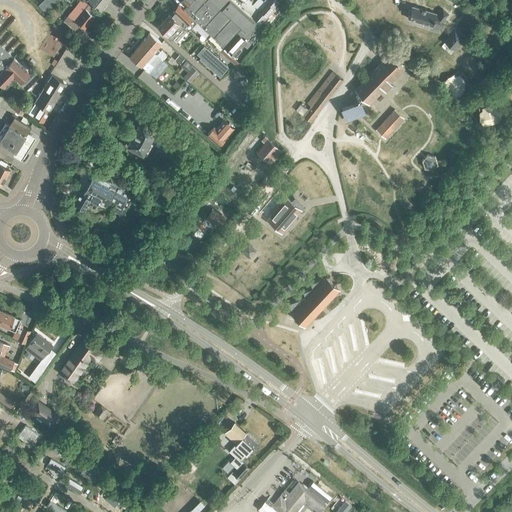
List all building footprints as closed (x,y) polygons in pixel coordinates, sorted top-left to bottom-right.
[(80,24),(85,28),(95,16),(90,12),(93,8),(83,0),(80,0),(64,21),(75,30),(80,24)] [(90,0),(101,8),(107,0),(90,0)] [(208,0),(176,0),(202,25),(218,9),(208,0)] [(239,6),(233,0),(208,0),(218,9),(202,25),(224,46),(234,56),(243,45),(246,48),(250,43),(247,40),(260,25),(253,18),(239,6)] [(262,23),(271,13),(280,2),(277,0),(263,0),(263,1),(266,3),(253,18),(260,25),(262,23)] [(220,51),(224,46),(202,25),(179,2),(157,25),(170,36),(181,24),(180,22),(188,13),(198,21),(193,27),(197,31),(197,30),(220,51)] [(442,9),(437,16),(435,15),(435,13),(411,6),(408,19),(432,26),(433,21),(440,24),(448,14),(442,9)] [(48,15),(55,20),(61,12),(54,7),(48,15)] [(271,13),(262,23),(266,27),(275,17),(271,13)] [(445,42),(453,49),(463,37),(454,30),(445,42)] [(150,32),(142,41),(161,58),(163,59),(167,54),(161,49),(160,51),(157,48),(162,42),(150,32)] [(161,58),(142,41),(130,55),(148,72),(161,58)] [(14,76),(21,83),(28,72),(0,45),(0,83),(4,87),(14,76)] [(233,57),(234,56),(224,46),(223,48),(233,57)] [(208,49),(200,57),(221,75),(228,67),(208,49)] [(179,54),(175,59),(180,64),(184,59),(179,54)] [(363,98),(369,104),(404,68),(390,54),(355,89),(360,95),(353,103),(353,104),(342,108),(346,120),(364,113),(359,102),(363,98)] [(180,65),(187,72),(192,66),(186,60),(180,65)] [(183,77),(190,82),(199,72),(193,66),(183,77)] [(299,113),(311,121),(343,80),(332,71),(307,103),(310,106),(308,109),(304,106),(299,113)] [(37,104),(50,112),(50,111),(64,88),(63,81),(52,74),(35,101),(36,102),(37,104)] [(43,122),(50,112),(37,104),(36,102),(35,101),(34,102),(36,103),(29,113),(43,122)] [(376,129),(385,138),(404,118),(394,109),(376,129)] [(26,123),(28,119),(20,114),(18,118),(14,116),(9,124),(7,123),(2,131),(4,133),(0,139),(0,142),(15,152),(28,132),(31,126),(26,123)] [(215,142),(231,125),(222,117),(213,127),(210,124),(203,131),(215,142)] [(163,138),(162,141),(159,139),(159,138),(154,135),(157,128),(140,119),(126,145),(143,155),(144,153),(147,154),(152,143),(158,147),(156,151),(165,156),(173,143),(163,138)] [(37,137),(28,132),(15,152),(14,155),(23,160),(37,137)] [(256,152),(268,162),(279,149),(268,139),(256,152)] [(91,156),(99,160),(105,149),(98,145),(91,156)] [(202,161),(208,165),(215,155),(209,151),(202,161)] [(425,153),(425,154),(421,158),(420,160),(421,160),(422,165),(421,165),(423,167),(423,166),(429,168),(429,169),(430,169),(430,168),(434,164),(435,164),(436,163),(435,162),(434,157),(434,156),(433,155),(433,156),(427,154),(427,153),(425,153)] [(0,182),(3,184),(11,170),(0,164),(0,182)] [(110,178),(109,180),(94,172),(83,193),(80,191),(74,203),(84,209),(87,204),(93,207),(96,207),(99,202),(105,205),(107,200),(115,204),(113,209),(123,215),(134,196),(126,192),(128,188),(110,178)] [(267,220),(282,232),(301,210),(286,197),(267,220)] [(308,324),(307,320),(337,288),(333,285),(330,276),(310,283),(312,289),(303,292),(305,298),(289,304),(292,312),(294,310),(300,327),(308,324)] [(25,342),(30,331),(18,325),(20,319),(15,316),(0,309),(0,324),(9,328),(21,333),(18,339),(25,342)] [(25,348),(40,360),(52,344),(37,333),(25,348)] [(11,369),(14,370),(18,363),(14,361),(15,360),(4,355),(9,345),(3,342),(0,340),(0,365),(10,370),(11,369)] [(91,354),(95,357),(99,351),(86,342),(77,355),(74,352),(60,371),(73,380),(91,354)] [(0,400),(10,407),(14,401),(0,391),(0,400)] [(34,398),(27,408),(52,425),(60,415),(58,413),(59,412),(38,397),(37,398),(34,398)] [(246,432),(245,432),(234,422),(224,433),(236,443),(229,450),(236,456),(233,459),(236,463),(235,464),(238,467),(233,472),(232,471),(227,476),(234,483),(249,468),(241,460),(257,442),(246,432)] [(18,435),(31,444),(38,434),(26,424),(18,435)] [(75,449),(62,437),(58,442),(71,454),(75,449)] [(94,465),(81,454),(77,458),(90,469),(94,465)] [(59,472),(44,463),(41,469),(56,478),(59,472)] [(77,484),(64,476),(61,481),(74,489),(77,484)] [(99,489),(111,497),(116,491),(105,482),(99,489)] [(317,511),(318,511),(325,504),(298,482),(283,500),(279,497),(271,506),(277,511),(296,511),(305,502),(317,511)] [(38,495),(24,486),(21,491),(35,500),(38,495)] [(113,499),(124,507),(130,501),(118,492),(113,499)] [(18,495),(10,508),(15,511),(18,506),(20,508),(23,503),(20,502),(23,498),(18,495)] [(65,511),(66,510),(50,500),(46,507),(55,511),(65,511)]
